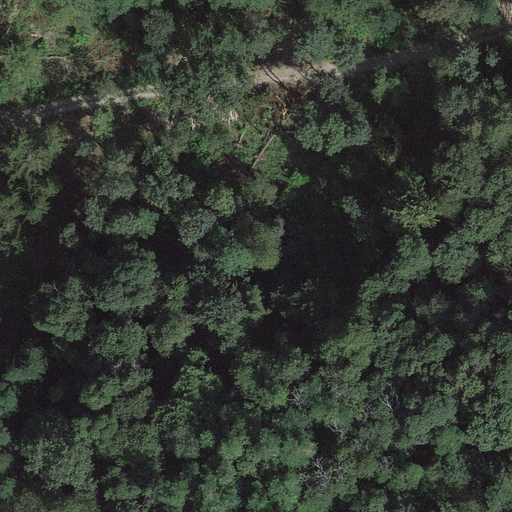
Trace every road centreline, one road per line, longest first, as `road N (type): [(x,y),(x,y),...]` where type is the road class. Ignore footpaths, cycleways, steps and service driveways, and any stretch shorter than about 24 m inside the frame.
road 1 (track): [(511,19),(392,60),(244,89),(119,96),(0,124)]
road 2 (track): [(159,511),(221,428),(428,249),(511,218)]
